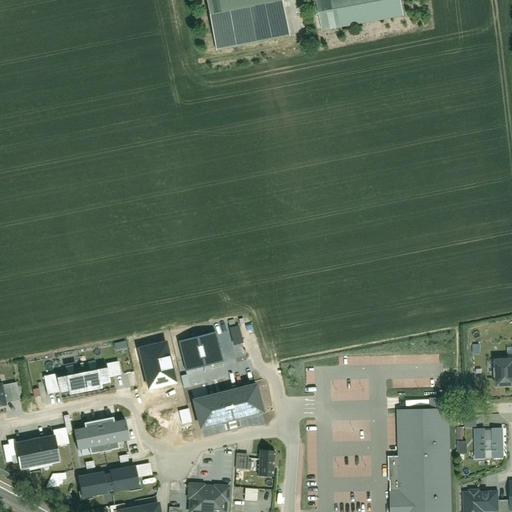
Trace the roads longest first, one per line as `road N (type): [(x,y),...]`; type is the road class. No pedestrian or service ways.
road 1 (residential): [(289,511),(291,424),(159,454),(144,441),(137,397),(0,422)]
road 2 (track): [(195,62),(288,45),(304,29),(299,0)]
